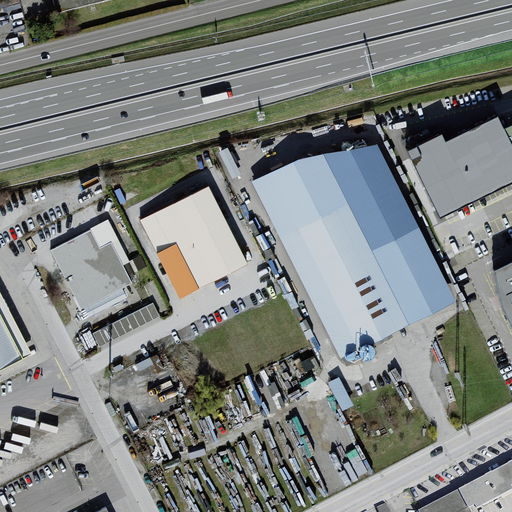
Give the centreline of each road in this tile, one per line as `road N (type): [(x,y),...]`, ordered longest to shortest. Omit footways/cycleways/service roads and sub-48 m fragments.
road 1 (motorway): [(0,144),(511,20)]
road 2 (motorway): [(489,0),(0,117)]
road 3 (tertiary): [(0,64),(258,0)]
road 4 (unknown): [(405,351),(442,323),(453,297),(390,179)]
road 5 (tertiary): [(335,511),(511,419)]
